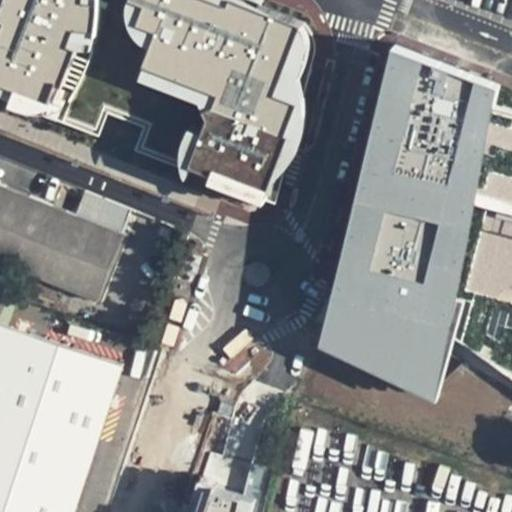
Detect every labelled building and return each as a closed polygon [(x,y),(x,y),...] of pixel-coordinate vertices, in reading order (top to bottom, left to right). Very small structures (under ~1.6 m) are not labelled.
[(6,0),(0,19),(0,95),(100,134),(109,111),(78,99),(114,7),(102,2),(102,0),(6,0)] [(121,0),(118,9),(137,16),(114,77),(211,115),(199,146),(146,125),(137,149),(277,202),(315,57),(315,49),(314,39),(310,29),(304,22),(262,5),(264,1),(261,0),(121,0)] [(491,76),(395,39),(389,65),(407,70),(399,99),(385,95),(378,121),(374,120),(337,267),(357,278),(352,298),(340,292),(330,327),(433,380),(447,327),(456,332),(511,362),(511,95),(487,89),(491,76)] [(407,70),(389,65),(381,94),(385,95),(399,99),(407,70)] [(511,84),(491,76),(487,89),(511,95),(511,84)] [(0,182),(0,265),(26,276),(28,273),(96,299),(124,231),(77,213),(0,182)] [(85,189),(77,213),(124,231),(132,208),(85,189)] [(0,511),(74,511),(125,361),(0,319),(0,511)] [(456,332),(447,327),(433,380),(442,385),(456,332)] [(232,511),(234,508),(242,510),(247,495),(215,486),(212,495),(201,492),(193,511),(232,511)]
